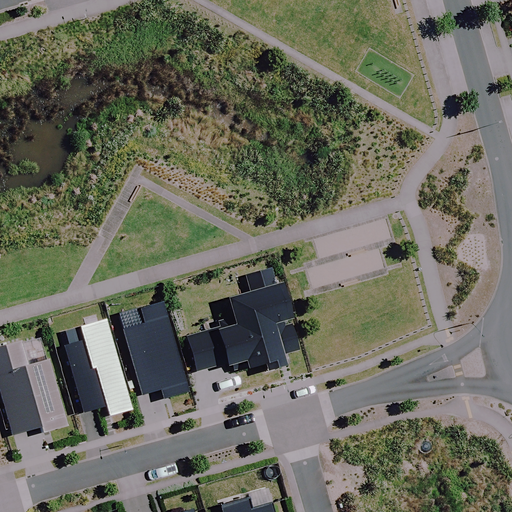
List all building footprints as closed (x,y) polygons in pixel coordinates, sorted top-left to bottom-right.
[(234,323),(185,338),(196,373),(225,364),(228,374),(254,366),(256,375),(285,367),(281,355),(298,350),(288,320),(293,319),(282,283),(276,285),(271,269),(246,277),(251,293),(227,300),(234,323)] [(116,317),(141,397),(160,391),(163,400),(187,392),(160,304),(116,317)] [(83,341),(63,347),(83,413),(106,406),(109,417),(131,410),(103,321),(79,328),(83,341)] [(20,342),(0,347),(0,399),(11,436),(40,428),(42,434),(66,426),(46,361),(27,367),(20,342)] [(247,498),(219,506),(221,511),(270,511),(269,506),(251,511),(247,498)]
